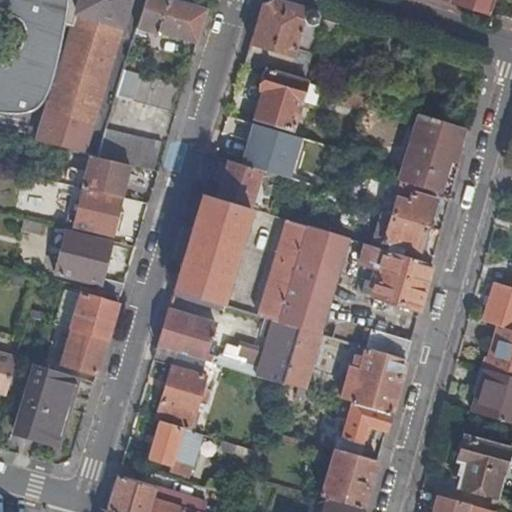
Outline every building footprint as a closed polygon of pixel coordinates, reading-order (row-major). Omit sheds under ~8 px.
[(0,0),(0,1),(73,24),(38,141),(84,151),(129,0),(0,0)] [(160,32),(197,43),(207,10),(175,0),(145,0),(137,28),(159,34),(160,32)] [(319,16),(316,11),(278,0),(270,0),(262,6),(245,61),(287,74),(294,49),(312,53),(314,48),(324,51),(329,36),(335,37),(339,24),(318,18),(319,16)] [(453,0),(454,1),(490,12),(493,0),(453,0)] [(174,84),(125,69),(117,96),(173,111),(180,86),(174,84)] [(362,97),(367,99),(387,104),(393,85),(388,84),(390,76),(371,70),(366,84),(362,97)] [(316,87),(267,71),(261,91),(264,92),(255,120),(268,124),(289,130),(299,99),(310,102),(316,87)] [(356,81),(353,94),(357,95),(362,97),(366,84),(356,81)] [(393,85),(387,104),(401,108),(407,89),(393,85)] [(353,108),(363,110),(367,99),(362,97),(357,95),(353,108)] [(453,162),(463,128),(418,114),(398,181),(413,186),(422,189),(437,193),(447,160),(453,162)] [(222,143),(234,147),(241,124),(229,120),(222,143)] [(299,138),(254,124),(241,166),(262,172),(287,179),(299,138)] [(130,165),(154,170),(162,142),(107,128),(98,158),(130,165)] [(79,187),(122,197),(130,165),(98,158),(91,156),(88,170),(70,166),(65,184),(79,187)] [(241,166),(227,161),(216,199),(250,210),(262,172),(241,166)] [(22,174),(0,168),(0,179),(20,185),(22,174)] [(22,185),(20,185),(16,202),(34,207),(39,190),(38,190),(40,178),(25,175),(22,185)] [(391,215),(427,227),(435,201),(420,197),(422,189),(413,186),(409,200),(396,196),(396,200),(391,215)] [(113,234),(122,197),(79,187),(78,194),(82,195),(74,225),(113,234)] [(216,199),(203,195),(174,291),(221,305),(250,210),(216,199)] [(379,212),(391,215),(396,200),(384,196),(379,212)] [(379,212),(369,246),(380,249),(391,215),(379,212)] [(380,249),(401,255),(403,248),(419,253),(427,227),(391,215),(380,249)] [(42,234),(45,223),(25,219),(23,229),(42,234)] [(257,316),(263,318),(279,323),(309,227),(285,220),(257,316)] [(309,227),(279,323),(298,328),(318,334),(336,272),(346,239),(327,233),(309,227)] [(99,290),(121,296),(125,283),(102,277),(112,240),(66,229),(55,273),(100,284),(99,290)] [(360,293),(418,311),(431,265),(401,255),(380,249),(369,246),(364,244),(358,263),(363,264),(358,279),(364,281),(360,293)] [(35,268),(38,250),(22,247),(19,266),(35,268)] [(26,272),(12,269),(9,280),(23,284),(26,272)] [(511,287),(495,282),(483,321),(498,325),(511,329),(511,287)] [(70,328),(107,340),(118,304),(81,293),(70,328)] [(215,324),(168,310),(158,346),(176,351),(204,359),(271,379),(283,382),(298,328),(279,323),(263,318),(259,333),(268,336),(264,351),(243,344),(238,360),(234,359),(238,346),(226,342),(222,355),(219,354),(217,356),(207,353),(215,324)] [(511,329),(498,325),(485,369),(511,376),(511,329)] [(60,364),(97,375),(107,340),(70,328),(60,364)] [(304,388),(320,335),(318,334),(298,328),(283,382),(304,388)] [(364,348),(404,360),(410,341),(370,330),(364,348)] [(176,351),(158,346),(153,361),(172,367),(176,351)] [(351,402),(390,413),(404,360),(364,348),(360,364),(351,361),(349,368),(346,368),(337,398),(351,402)] [(204,359),(176,351),(172,367),(155,421),(159,423),(189,431),(197,402),(206,405),(210,391),(202,389),(205,377),(200,375),(204,359)] [(0,352),(0,392),(6,394),(15,358),(16,357),(0,352)] [(66,406),(76,376),(34,364),(18,415),(26,417),(23,427),(37,432),(35,438),(57,445),(69,407),(66,406)] [(511,376),(485,369),(472,411),(511,423),(511,376)] [(213,379),(205,377),(202,389),(210,391),(213,379)] [(268,388),(280,391),(283,382),(271,379),(268,388)] [(375,429),(384,432),(390,413),(351,402),(347,417),(344,416),(334,450),(359,457),(364,439),(368,441),(370,440),(372,438),(375,429)] [(18,415),(13,432),(35,438),(37,432),(23,427),(26,417),(18,415)] [(189,431),(159,423),(148,460),(171,467),(169,472),(189,477),(202,435),(189,431)] [(465,436),(458,459),(466,461),(459,485),(494,495),(508,448),(465,436)] [(242,458),(245,448),(221,441),(217,452),(242,458)] [(250,461),(258,464),(261,453),(254,450),(250,461)] [(326,498),(363,509),(376,461),(359,457),(334,450),(333,450),(320,496),(326,498)] [(144,470),(122,463),(108,511),(220,511),(221,510),(206,506),(203,511),(193,511),(186,509),(187,504),(179,501),(177,507),(151,499),(155,487),(141,483),(144,470)] [(493,511),(494,511),(438,495),(432,511),(493,511)] [(322,511),(362,511),(363,509),(326,498),(322,511)]
